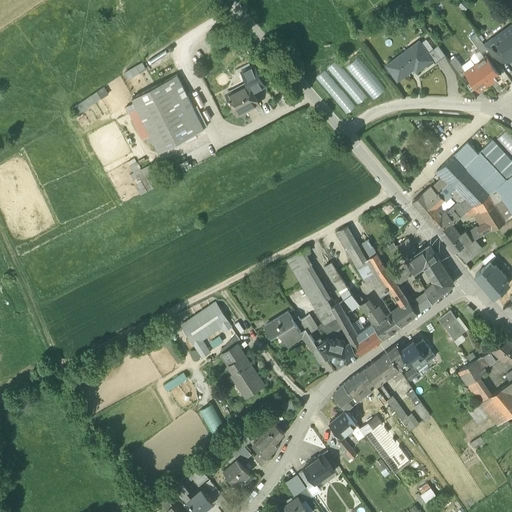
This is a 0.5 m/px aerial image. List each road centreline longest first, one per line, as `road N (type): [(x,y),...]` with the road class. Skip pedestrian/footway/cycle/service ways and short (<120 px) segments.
road 1 (track): [(394,192),(0,398)]
road 2 (residential): [(244,511),(328,386),(465,282)]
road 3 (unclassified): [(343,133),(232,0)]
road 4 (residential): [(343,133),(391,106),(501,111)]
road 5 (track): [(222,282),(273,366),(313,404)]
road 6 (track): [(61,366),(0,227)]
road 7 (residential): [(465,282),(371,164)]
